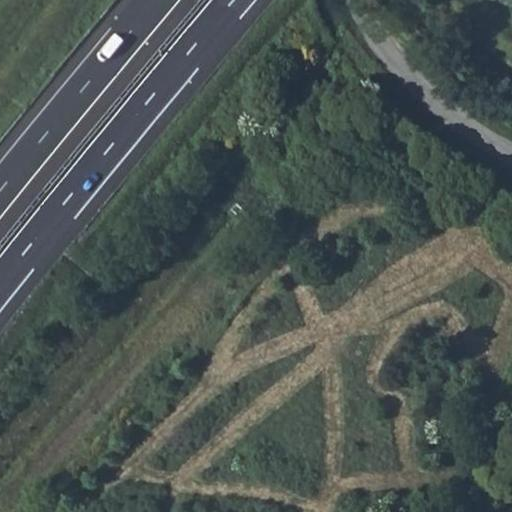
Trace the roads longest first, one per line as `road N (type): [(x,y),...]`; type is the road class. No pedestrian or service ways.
road 1 (motorway): [(0,285),(235,0)]
road 2 (motorway): [(157,0),(0,191)]
road 3 (unclassified): [(511,159),(456,126),(339,0)]
